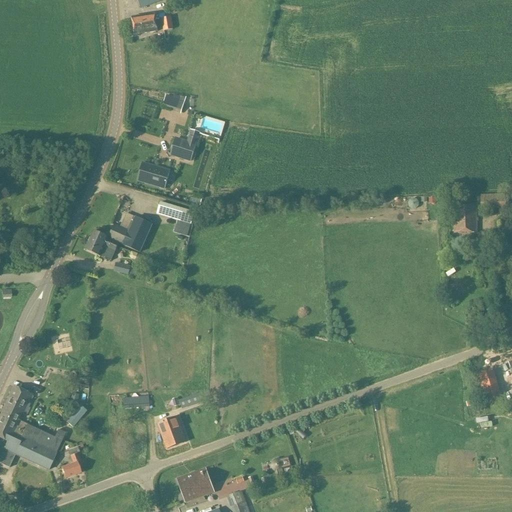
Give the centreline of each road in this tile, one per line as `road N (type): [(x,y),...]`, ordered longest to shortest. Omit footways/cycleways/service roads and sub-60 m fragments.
road 1 (tertiary): [(45,284),(115,122),(113,0)]
road 2 (unclassified): [(243,436),(511,340)]
